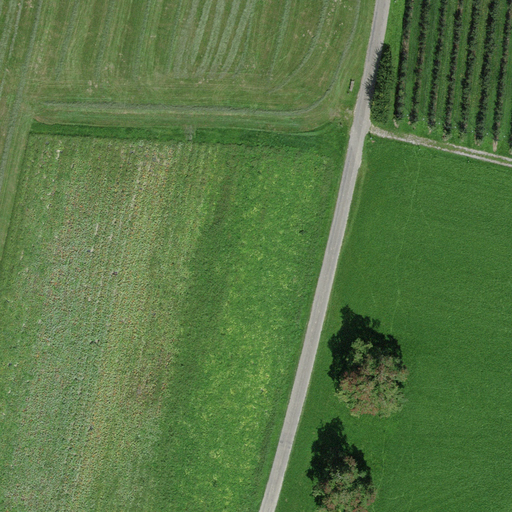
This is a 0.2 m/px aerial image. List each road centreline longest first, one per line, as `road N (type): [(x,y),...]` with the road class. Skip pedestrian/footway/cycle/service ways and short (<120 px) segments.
road 1 (unclassified): [(268,511),(386,0)]
road 2 (track): [(511,163),(360,129)]
